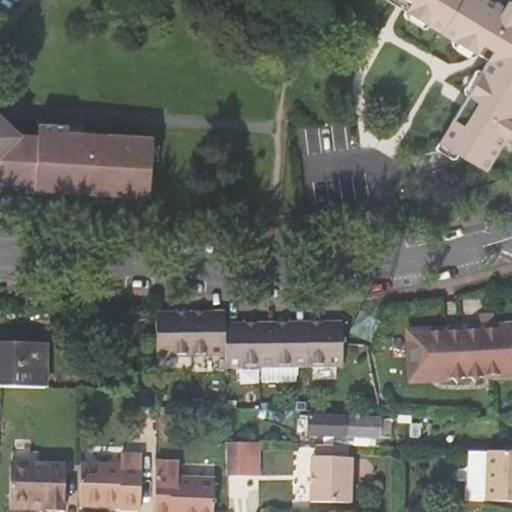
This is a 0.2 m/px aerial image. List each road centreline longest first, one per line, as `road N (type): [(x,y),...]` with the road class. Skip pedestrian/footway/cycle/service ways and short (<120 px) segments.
road 1 (tertiary): [(0,254),(316,279),(511,239)]
road 2 (unknown): [(379,268),(357,103),(363,74),(387,47)]
